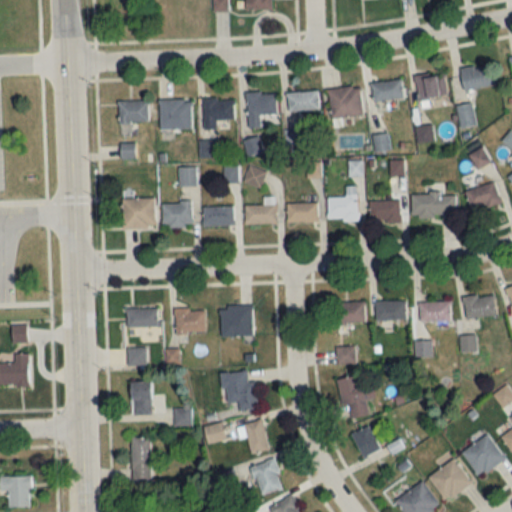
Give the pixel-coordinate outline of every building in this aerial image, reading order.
[(270,10),(269,0),(246,0),(246,10),(270,10)] [(464,91),(493,84),(489,63),(459,70),(464,91)] [(416,76),(418,98),(446,96),(444,73),(416,76)] [(371,83),(373,101),(402,99),(401,80),(371,83)] [(329,116),(361,116),(361,88),(329,88),(329,116)] [(319,109),(317,91),(286,94),(288,112),(319,109)] [(276,115),(276,92),(246,93),(247,128),(259,128),(259,115),(276,115)] [(191,99),(159,99),(159,130),(191,130),(191,99)] [(234,119),(234,99),(202,99),(202,130),(216,130),(216,119),(234,119)] [(147,100),(118,100),(118,122),(147,122),(147,100)] [(456,105),(458,127),(474,126),(472,103),(456,105)] [(433,140),(431,126),(416,127),(417,142),(433,140)] [(134,144),(121,144),(121,157),(134,157),(134,144)] [(489,162),(482,148),(469,155),(477,169),(489,162)] [(320,178),(320,162),(306,162),(306,178),(320,178)] [(266,173),(249,166),(243,181),(260,188),(266,173)] [(178,168),(178,186),(196,186),(196,168),(178,168)] [(500,203),(493,182),(465,191),(471,212),(500,203)] [(327,197),(327,221),(357,221),(357,186),(345,186),(345,197),(327,197)] [(412,215),(455,215),(455,193),(412,193),(412,215)] [(122,227),(154,227),(154,197),(122,197),(122,227)] [(274,224),(274,198),(263,198),(263,206),(244,206),(244,224),(274,224)] [(400,200),(369,200),(369,223),(400,223),(400,200)] [(161,227),(191,227),(191,202),(161,202),(161,227)] [(287,203),(287,223),(317,223),(317,203),(287,203)] [(203,225),(234,225),(234,206),(203,206),(203,225)] [(495,315),(494,295),(462,297),(464,318),(495,315)] [(405,301),(374,301),(374,320),(405,320),(405,301)] [(364,324),(364,302),(334,302),(334,324),(364,324)] [(419,302),(419,322),(449,322),(449,302),(419,302)] [(220,336),(252,336),(252,305),(220,306),(220,336)] [(204,333),(204,308),(175,309),(175,333),(204,333)] [(126,327),(157,327),(157,309),(126,309),(126,327)] [(13,342),(26,340),(24,325),(11,326),(13,342)] [(460,336),(460,351),(475,351),(475,336),(460,336)] [(356,363),(354,345),(335,347),(337,365),(356,363)] [(145,365),(145,348),(127,348),(127,365),(145,365)] [(0,386),(29,386),(29,353),(13,353),(13,363),(0,363),(0,386)] [(238,411),(258,409),(255,380),(248,381),(247,371),(221,373),(223,404),(237,403),(238,411)] [(368,416),(358,375),(339,380),(348,420),(368,416)] [(151,415),(151,382),(131,382),(131,415),(151,415)] [(190,408),(174,408),(174,426),(190,426),(190,408)] [(269,449),(261,420),(242,425),(250,455),(269,449)] [(225,439),(221,423),(203,427),(207,444),(225,439)] [(351,434),(362,457),(380,448),(369,425),(351,434)] [(461,453),(478,477),(504,459),(487,434),(461,453)] [(131,481),(150,481),(150,438),(131,438),(131,481)] [(263,496),(284,485),(271,458),(249,469),(263,496)] [(427,477),(445,501),(471,483),(454,459),(427,477)] [(0,490),(7,490),(7,507),(29,507),(29,477),(0,476),(0,490)] [(433,511),(440,508),(423,482),(394,499),(402,511),(433,511)] [(270,511),(297,511),(302,508),(288,494),(270,511)]
